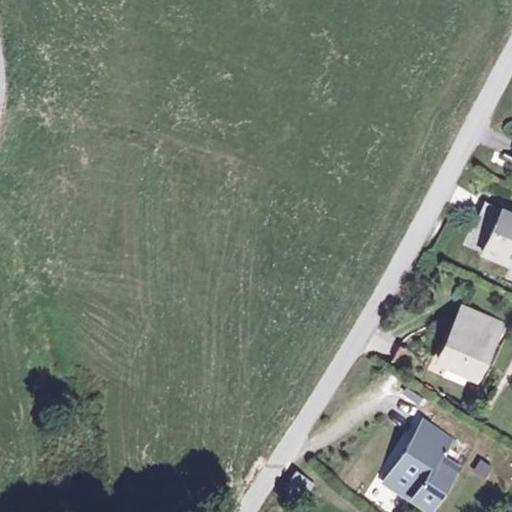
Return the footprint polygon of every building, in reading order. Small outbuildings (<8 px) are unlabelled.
[(498,228),(485,255),(511,267),(511,215),(490,204),(482,219),(498,228)] [(466,312),(442,363),(478,381),(502,329),(466,312)] [(403,349),(395,366),(418,376),(426,361),(403,349)] [(423,428),(386,486),(425,511),(428,511),(453,474),(440,465),(452,446),(423,428)] [(298,479),(285,500),(303,511),(316,492),(298,479)]
